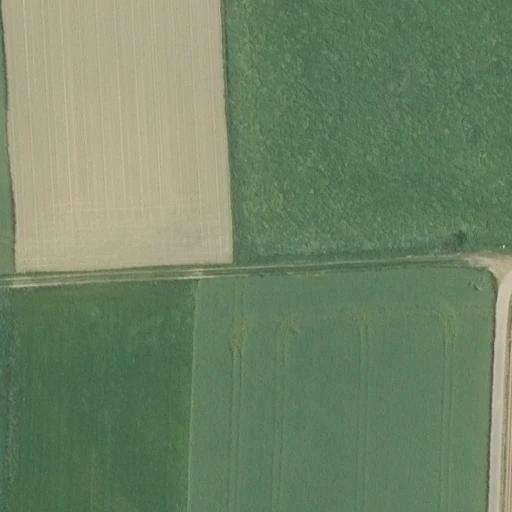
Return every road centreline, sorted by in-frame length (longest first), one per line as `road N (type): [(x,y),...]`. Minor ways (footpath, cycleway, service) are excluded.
road 1 (track): [(0,286),(511,261)]
road 2 (track): [(511,267),(499,309),(492,511)]
